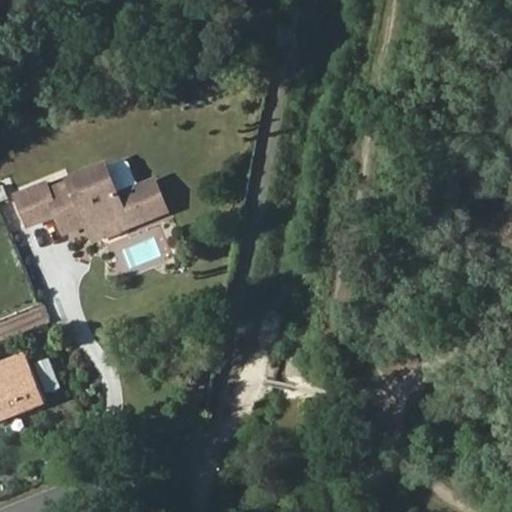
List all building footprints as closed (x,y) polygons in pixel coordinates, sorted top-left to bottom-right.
[(45,185),(15,197),(27,227),(56,215),(63,234),(86,224),(94,228),(124,215),(128,226),(166,211),(154,181),(137,188),(127,164),(122,162),(105,169),(104,166),(68,180),(70,183),(48,192),(45,185)] [(94,228),(86,224),(93,241),(128,226),(124,215),(94,228)] [(127,269),(161,254),(152,235),(119,251),(127,269)] [(321,343),(319,359),(330,361),(333,344),(321,343)] [(28,356),(0,368),(0,423),(49,404),(28,356)]
